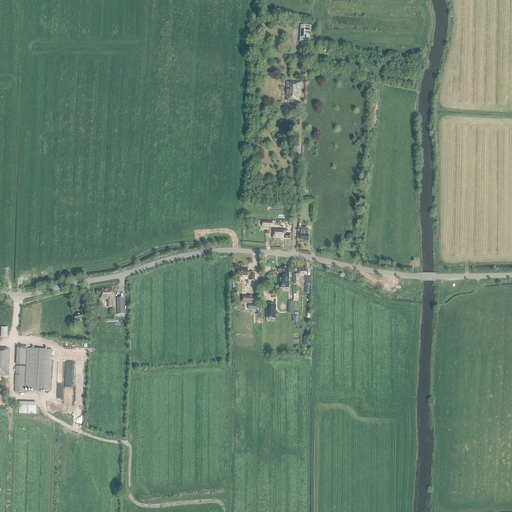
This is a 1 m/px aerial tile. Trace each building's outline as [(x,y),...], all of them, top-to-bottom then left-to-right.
[(299,42),(309,42),(310,27),(300,26),(299,42)] [(300,82),(292,82),(290,82),(286,82),(285,96),(287,97),(287,101),(297,102),(298,96),(299,96),(300,82)] [(273,228),(272,238),(283,239),(283,238),(289,238),(289,234),(286,234),(286,229),(273,228)] [(300,239),(304,239),(304,240),(307,241),(308,230),(301,230),(300,239)] [(278,276),(278,287),(288,287),(288,272),(287,272),(287,267),(282,267),(282,273),(281,273),(281,276),(278,276)] [(249,280),(255,281),(255,273),(248,273),(248,269),(241,269),(238,269),(237,276),(247,276),(247,275),(249,275),(249,280)] [(293,273),(293,281),(293,285),(300,285),(300,277),(299,277),(299,275),(302,275),(302,274),(306,274),(306,269),(302,269),(298,269),(298,272),(293,273)] [(102,288),(102,290),(97,290),(97,295),(99,295),(99,299),(107,299),(108,307),(112,307),(112,299),(113,298),(112,288),(102,288)] [(241,303),(258,304),(258,297),(242,296),(241,303)] [(116,298),(117,314),(125,314),(124,298),(116,298)] [(266,319),(275,319),(275,304),(266,304),(266,319)] [(84,322),(83,316),(82,316),(86,315),(85,312),(81,312),(81,314),(74,315),(76,323),(84,322)] [(0,347),(0,374),(8,375),(8,349),(3,349),(3,347),(0,347)] [(16,366),(15,392),(24,393),(24,389),(50,390),(52,350),(27,349),(26,385),(25,385),(25,367),(16,366)] [(37,414),(37,402),(20,402),(20,414),(37,414)]
